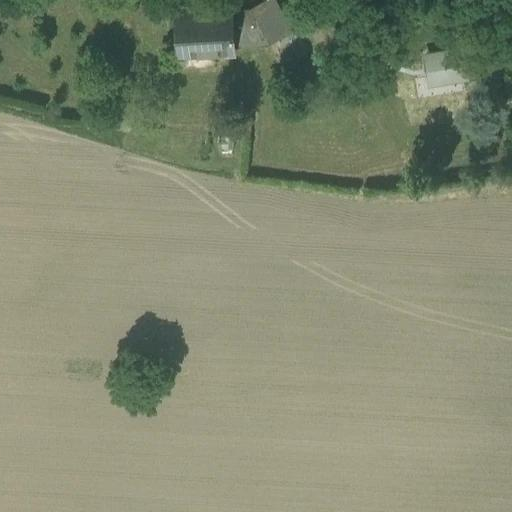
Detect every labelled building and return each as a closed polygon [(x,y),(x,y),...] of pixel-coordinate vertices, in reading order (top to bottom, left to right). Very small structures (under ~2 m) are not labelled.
[(276,0),(269,0),(250,11),(265,38),(264,39),(267,44),(293,31),(276,0)] [(231,7),(175,10),(178,54),(233,50),(233,41),(231,12),(231,7)] [(250,11),(231,12),(233,41),(264,39),(265,38),(250,11)] [(354,16),(342,18),(346,46),(358,44),(354,16)] [(475,46),(441,51),(442,56),(425,59),(428,79),(445,76),(446,77),(450,80),(479,75),(477,61),(478,61),(475,46)]
